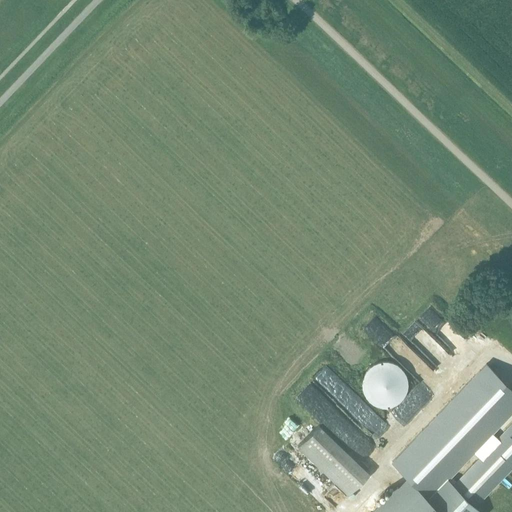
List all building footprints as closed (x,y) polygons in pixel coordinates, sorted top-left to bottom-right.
[(431,332),(441,323),(428,309),(418,318),(431,332)] [(438,335),(455,350),(464,340),(448,325),(438,335)] [(484,350),(492,343),(485,335),(485,336),(475,325),(467,331),(484,350)] [(434,363),(444,352),(417,326),(406,337),(434,363)] [(392,356),(412,372),(416,367),(420,370),(420,369),(414,364),(419,357),(402,344),(392,356)] [(487,365),(393,463),(408,478),(393,493),(374,511),(482,511),(476,505),(511,468),(511,467),(511,423),(511,424),(486,452),(479,445),(511,411),(511,389),(487,365)] [(382,406),(403,403),(401,391),(403,390),(400,372),(391,374),(393,384),(379,386),(382,406)] [(356,399),(347,388),(334,400),(344,411),(356,399)] [(355,448),(365,437),(330,404),(322,414),(326,417),(325,418),(347,438),(345,439),(355,448)] [(310,435),(299,446),(350,495),(371,473),(351,453),(342,445),(320,424),(310,435)] [(505,497),(494,503),(498,511),(500,511),(510,507),(505,497)]
